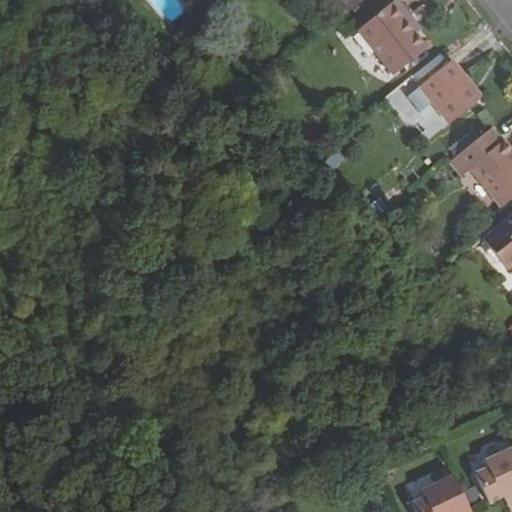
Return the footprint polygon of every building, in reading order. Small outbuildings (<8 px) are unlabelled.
[(337,0),(348,13),(363,0),(337,0)] [(425,52),(413,36),(403,24),(409,20),(394,2),(355,32),(392,78),(425,52)] [(419,32),(409,20),(403,24),(413,36),(419,32)] [(460,88),(466,83),(449,62),(417,88),(417,89),(430,104),(447,126),(474,104),(460,88)] [(460,88),(474,104),(480,99),(466,83),(460,88)] [(430,104),(417,89),(406,98),(418,113),(430,104)] [(511,153),(511,152),(511,149),(504,140),(500,143),(489,130),(449,163),(460,177),(471,170),(502,207),(511,198),(511,153)] [(511,214),(481,240),(506,270),(511,265),(511,214)] [(0,338),(52,378),(66,360),(0,310),(0,338)] [(0,376),(34,402),(43,390),(0,358),(0,376)] [(34,402),(0,376),(0,397),(19,411),(25,403),(94,456),(98,451),(34,402)] [(511,443),(481,457),(485,466),(469,473),(483,499),(497,493),(498,497),(507,493),(511,503),(511,443)] [(467,511),(449,473),(416,488),(420,496),(405,503),(409,511),(467,511)] [(511,503),(507,493),(498,497),(505,511),(511,508),(511,503)]
